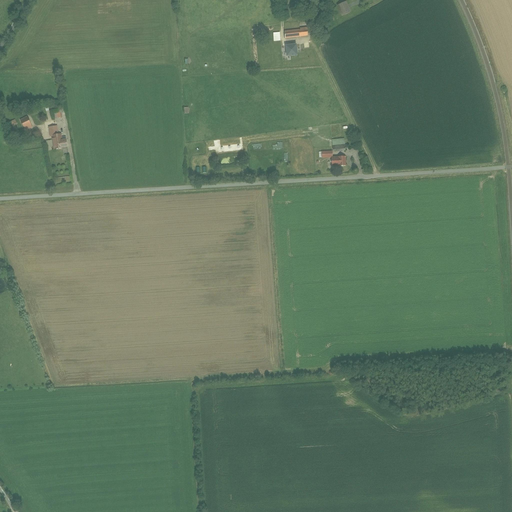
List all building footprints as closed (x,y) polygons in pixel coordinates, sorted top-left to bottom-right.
[(347,2),(337,5),(341,16),(351,12),(347,2)] [(302,29),(286,31),(287,38),(310,35),(309,27),(302,28),(302,29)] [(292,51),(287,52),(288,61),(300,59),(299,50),(292,51)] [(20,120),(26,131),(33,127),(27,116),(20,120)] [(9,126),(11,125),(14,130),(17,129),(15,125),(18,124),(15,119),(8,123),(9,126)] [(54,150),(68,148),(67,139),(61,140),(60,134),(52,135),(54,150)] [(346,165),(345,157),(338,157),(338,158),(332,159),(332,166),(346,165)]
